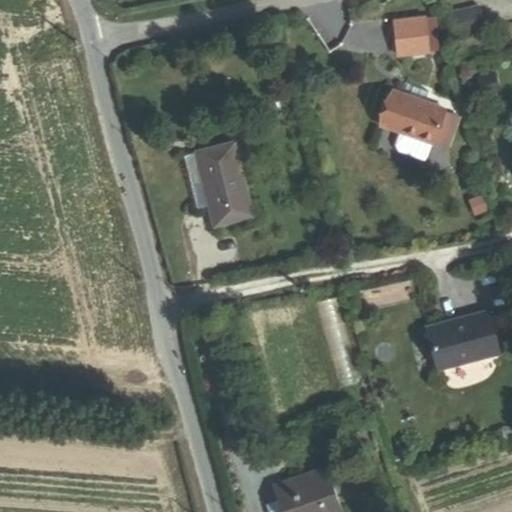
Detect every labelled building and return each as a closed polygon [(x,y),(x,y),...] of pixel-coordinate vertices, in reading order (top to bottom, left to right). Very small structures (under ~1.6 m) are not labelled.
[(455,38),(484,31),(478,6),(450,13),(455,38)] [(398,55),(428,51),(427,42),(437,41),(434,19),(424,20),(424,19),(394,22),(398,55)] [(428,51),(438,50),(437,41),(427,42),(428,51)] [(379,123),(400,132),(395,145),(398,151),(425,161),(431,143),(432,143),(433,141),(435,136),(444,110),(381,89),(376,103),(378,104),(379,123)] [(211,224),(253,213),(234,136),(194,146),(195,149),(182,152),(195,203),(205,200),(211,224)] [(498,353),(487,311),(427,327),(438,369),(498,353)] [(342,511),(326,466),(271,485),(277,501),(265,505),(266,511),(342,511)]
